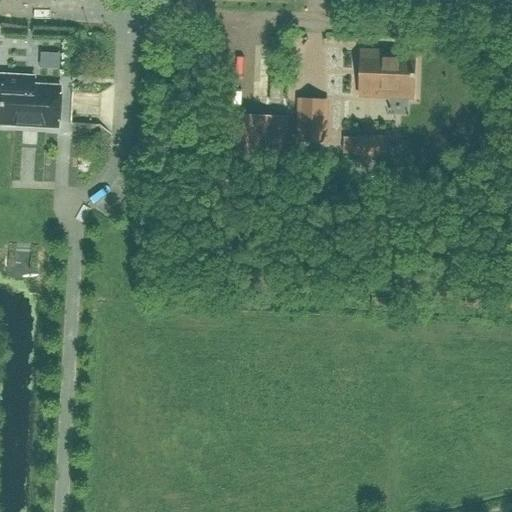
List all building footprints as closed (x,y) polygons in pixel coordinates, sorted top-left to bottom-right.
[(358,95),(413,97),(415,53),(360,51),(358,95)] [(0,75),(0,104),(1,105),(0,124),(22,125),(22,123),(38,124),(38,126),(58,127),(60,87),(24,85),(25,77),(0,75)] [(292,182),(333,184),(337,94),(297,92),(292,182)] [(345,136),(344,152),(357,153),(357,154),(386,156),(388,136),(358,134),(358,137),(345,136)] [(26,150),(26,191),(38,191),(38,150),(26,150)]
